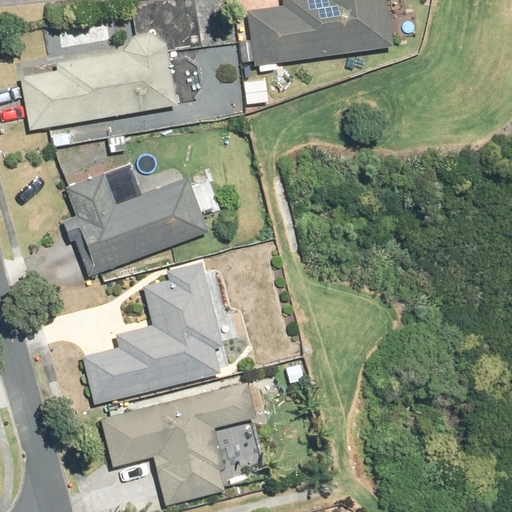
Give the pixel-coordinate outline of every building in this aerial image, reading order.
[(292,0),(294,14),(253,19),(258,60),(394,44),(389,2),(392,0),(292,0)] [(60,68),(22,75),(33,134),(182,107),(171,46),(156,34),(140,34),(126,49),(58,62),(60,68)] [(273,80),(244,81),(245,107),(274,106),(273,80)] [(110,174),(73,188),(83,214),(70,218),(92,278),(218,231),(196,172),(121,200),(110,174)] [(118,348),(84,357),(95,404),(221,373),(214,348),(224,345),(204,261),(169,269),(172,280),(144,287),(153,325),(114,334),(118,348)] [(252,385),(105,418),(116,466),(158,456),(169,505),(226,492),(212,429),(260,418),(252,385)]
